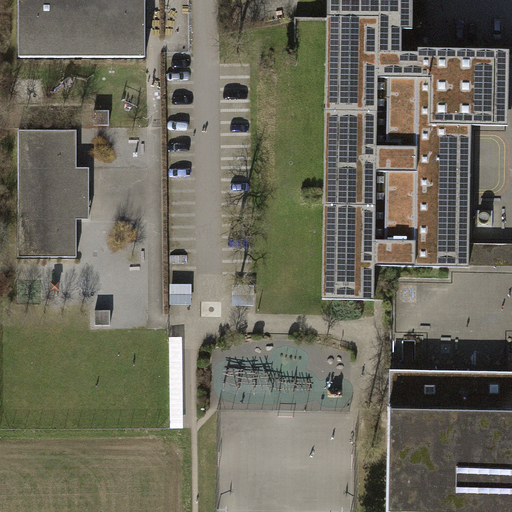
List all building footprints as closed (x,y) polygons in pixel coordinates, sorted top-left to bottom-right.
[(145,0),(18,0),(19,57),(145,57),(145,0)] [(329,0),(329,18),(323,299),(372,300),(373,266),(469,267),(471,126),(508,126),(509,51),(418,49),(418,54),(402,54),(402,30),(411,30),(411,0),(329,0)] [(95,113),(95,128),(109,127),(109,112),(95,113)] [(76,131),(19,130),(19,256),(77,257),(76,220),(89,219),(89,168),(76,168),(76,131)] [(192,284),(170,284),(170,305),(192,305),(192,284)] [(255,285),(233,285),(233,305),(254,306),(255,285)] [(94,309),(94,324),(109,324),(109,309),(94,309)] [(183,337),(170,337),(169,429),(184,428),(183,337)] [(381,511),(401,511),(511,511),(511,371),(384,369),(381,511)]
